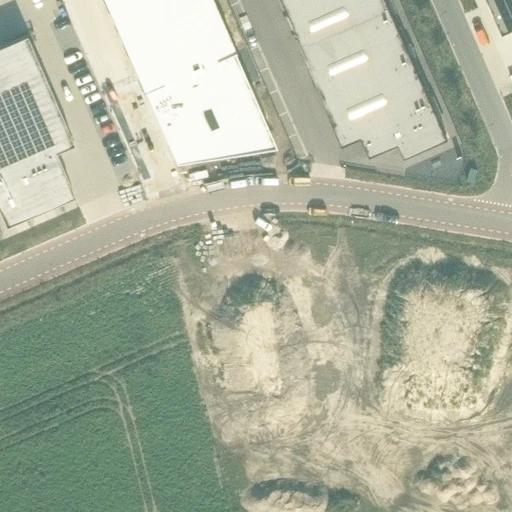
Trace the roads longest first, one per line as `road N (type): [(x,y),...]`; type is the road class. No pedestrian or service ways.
road 1 (unclassified): [(0,281),(175,205),(216,196),(324,195),(509,223)]
road 2 (unclassified): [(511,164),(441,0)]
